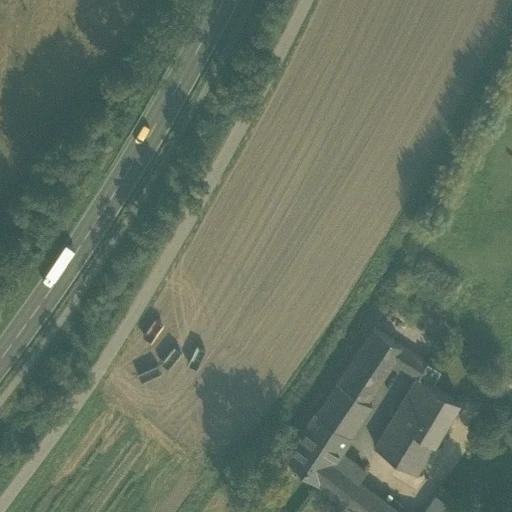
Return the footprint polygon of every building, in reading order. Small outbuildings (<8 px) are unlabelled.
[(305,424),(337,446),(370,398),(364,394),(392,354),(415,371),(433,344),(384,310),(305,424)] [(391,413),(434,438),(459,396),(415,371),(391,413)] [(372,444),(416,470),(434,438),(391,413),(372,444)] [(288,448),(343,493),(357,473),(363,464),(337,446),(305,424),(288,448)] [(343,493),(358,507),(374,486),(357,473),(343,493)] [(358,507),(365,511),(408,511),(374,486),(358,507)]
